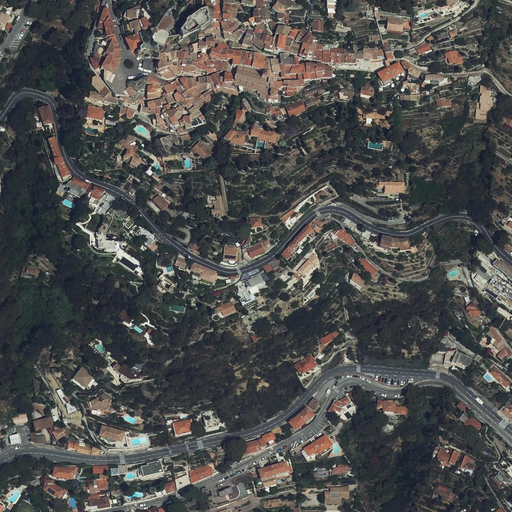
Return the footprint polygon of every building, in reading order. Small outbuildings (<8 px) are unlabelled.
[(123,13),(123,16),(129,18),(131,16),(132,16),(134,16),(134,8),(136,8),(136,7),(138,5),(140,0),(138,0),(138,1),(137,3),(135,4),(133,5),(132,5),(131,5),(127,8),(126,8),(125,9),(123,13)] [(273,0),(271,3),(269,5),(274,9),(278,10),(280,11),(281,11),(281,9),(282,8),(282,7),(284,6),(285,6),(287,6),(289,3),(288,3),(283,1),(280,0),(272,0),(273,0)] [(449,0),(450,1),(445,3),(447,7),(448,9),(459,5),(457,1),(456,0),(449,0)] [(233,2),(228,1),(227,8),(219,8),(218,11),(229,11),(232,11),(233,9),(233,7),(233,2)] [(201,5),(202,7),(203,8),(205,12),(214,10),(216,10),(215,3),(211,3),(201,5)] [(261,5),(260,5),(258,6),(257,6),(258,10),(258,14),(258,17),(261,18),(262,18),(265,18),(266,17),(264,8),(264,7),(263,6),(262,5),(261,5)] [(103,9),(100,21),(107,21),(110,13),(109,6),(105,6),(103,9)] [(196,10),(193,11),(189,14),(186,17),(185,16),(184,18),(181,19),(182,20),(180,22),(178,25),(176,29),(177,32),(177,34),(178,37),(180,36),(188,32),(193,30),(198,29),(200,28),(201,27),(203,25),(207,22),(207,21),(206,19),(205,16),(205,14),(205,13),(205,12),(203,8),(202,7),(196,10)] [(385,15),(383,26),(399,28),(399,22),(401,22),(402,17),(385,15)] [(132,16),(131,18),(131,19),(126,21),(128,28),(131,27),(132,30),(139,28),(138,27),(135,19),(135,18),(135,16),(134,16),(132,16)] [(138,27),(149,23),(148,20),(146,21),(145,18),(144,17),(143,18),(142,16),(135,19),(138,27)] [(231,16),(218,16),(218,19),(217,19),(217,21),(217,23),(219,24),(220,25),(218,30),(219,30),(225,31),(226,35),(230,31),(229,29),(234,24),(232,22),(234,21),(230,17),(231,16)] [(319,30),(320,18),(309,17),(309,20),(309,23),(308,28),(319,30)] [(106,34),(107,35),(115,32),(112,19),(107,21),(105,26),(107,33),(107,34),(106,34)] [(201,27),(200,28),(200,30),(200,32),(203,32),(208,32),(208,26),(209,26),(215,26),(215,20),(207,21),(207,22),(203,25),(201,27)] [(257,21),(254,22),(253,24),(252,24),(252,26),(258,29),(260,25),(261,24),(262,23),(259,21),(259,20),(258,21),(257,21)] [(123,21),(117,22),(116,23),(118,30),(119,32),(125,30),(123,21)] [(287,26),(283,25),(278,24),(275,23),(274,24),(273,27),(271,32),(275,33),(282,34),(283,33),(285,30),(286,28),(287,27),(287,26)] [(236,25),(230,31),(226,35),(227,35),(229,36),(231,38),(233,39),(235,37),(237,33),(238,32),(240,29),(236,25)] [(250,31),(243,29),(242,31),(241,34),(240,37),(239,39),(238,42),(238,44),(245,45),(247,45),(248,40),(250,31)] [(307,32),(305,30),(305,31),(302,36),(300,41),(302,41),(307,44),(308,40),(309,39),(310,35),(307,32)] [(253,31),(250,31),(248,40),(252,44),(251,47),(254,48),(256,49),(256,47),(258,40),(259,34),(256,33),(253,31)] [(282,34),(275,33),(274,37),(272,43),(272,46),(273,46),(273,47),(273,48),(276,49),(279,49),(279,48),(280,42),(281,38),(282,34)] [(125,39),(130,52),(140,45),(136,35),(125,39)] [(427,41),(427,42),(428,43),(436,39),(434,35),(431,37),(427,40),(427,41)] [(387,48),(385,38),(379,40),(381,49),(387,48)] [(267,45),(267,50),(269,50),(270,49),(270,47),(270,48),(270,44),(269,41),(268,41),(266,39),(262,41),(262,43),(267,45)] [(102,42),(101,42),(100,45),(101,46),(109,48),(111,44),(108,40),(102,42)] [(103,57),(105,58),(107,59),(101,70),(112,76),(121,59),(118,58),(122,51),(117,49),(118,46),(118,45),(112,42),(110,40),(108,40),(111,44),(109,48),(109,50),(108,49),(107,50),(106,50),(103,57)] [(195,40),(194,40),(194,48),(197,49),(198,51),(203,53),(205,55),(208,50),(208,44),(202,43),(201,43),(195,40)] [(289,44),(287,51),(288,51),(293,52),(294,50),(299,42),(291,40),(289,44)] [(211,45),(208,44),(208,50),(205,55),(205,56),(208,60),(217,58),(216,49),(219,49),(218,44),(222,42),(220,41),(217,42),(215,43),(213,47),(211,47),(211,45)] [(279,48),(279,49),(287,51),(289,44),(280,42),(279,48)] [(423,44),(415,50),(417,53),(425,50),(426,51),(430,49),(428,43),(427,42),(423,44)] [(157,49),(155,50),(155,52),(165,50),(165,48),(166,46),(165,44),(165,43),(159,45),(158,47),(157,49)] [(326,48),(320,47),(319,55),(326,55),(325,60),(327,61),(327,57),(328,57),(328,51),(332,51),(332,46),(327,45),(326,48)] [(362,47),(361,57),(365,56),(368,57),(369,56),(369,47),(364,46),(360,45),(360,46),(361,46),(362,47)] [(320,47),(319,47),(316,47),(314,46),(312,59),(314,59),(318,60),(319,55),(320,47)] [(103,57),(106,50),(106,49),(99,47),(97,54),(103,57)] [(166,52),(166,53),(166,55),(167,59),(174,58),(173,47),(167,48),(166,52)] [(177,55),(177,59),(177,62),(180,62),(182,63),(185,52),(186,50),(178,47),(178,48),(177,55)] [(345,50),(343,50),(342,50),(342,51),(342,56),(341,62),(347,61),(352,61),(352,57),(353,57),(356,57),(359,57),(360,47),(353,50),(353,51),(345,51),(345,50)] [(369,47),(369,56),(374,57),(377,57),(380,57),(379,52),(379,48),(378,47),(374,47),(369,47)] [(387,48),(381,49),(381,52),(382,54),(382,57),(384,57),(389,57),(387,48)] [(249,51),(246,50),(243,65),(254,68),(256,65),(258,65),(263,56),(256,52),(255,52),(252,51),(249,51)] [(188,64),(194,58),(194,54),(193,52),(193,51),(192,51),(191,51),(189,51),(187,52),(185,52),(182,63),(188,64)] [(198,51),(196,53),(197,55),(197,56),(197,57),(198,57),(200,59),(201,60),(205,55),(203,53),(198,51)] [(445,53),(445,57),(445,59),(447,59),(448,63),(448,65),(452,64),(453,66),(461,65),(460,57),(460,55),(456,55),(455,52),(445,53)] [(96,71),(96,72),(101,67),(101,61),(103,62),(105,58),(103,57),(97,54),(94,53),(93,60),(91,61),(92,67),(94,69),(96,71)] [(158,54),(157,54),(156,55),(154,56),(154,57),(153,58),(152,62),(151,65),(151,66),(152,68),(153,71),(155,70),(158,68),(158,66),(163,64),(168,64),(167,59),(166,55),(166,53),(158,54)] [(264,57),(263,56),(258,65),(256,65),(254,68),(262,70),(264,69),(264,57)] [(217,58),(208,60),(208,61),(213,69),(216,67),(217,70),(222,68),(224,66),(224,62),(224,59),(225,57),(220,58),(218,58),(217,58)] [(266,58),(264,57),(264,69),(262,70),(262,75),(263,76),(264,75),(265,75),(268,75),(276,77),(276,72),(273,58),(266,58)] [(149,60),(141,58),(139,64),(148,67),(149,60)] [(155,70),(153,71),(154,72),(157,74),(162,77),(165,77),(171,75),(174,71),(177,68),(180,70),(185,72),(189,73),(192,73),(193,73),(195,73),(196,68),(189,65),(188,64),(182,63),(180,62),(177,62),(177,59),(174,58),(167,59),(168,64),(163,64),(158,66),(158,68),(155,70)] [(189,65),(196,68),(197,68),(199,67),(199,66),(200,66),(200,65),(200,64),(199,62),(199,61),(197,59),(195,58),(194,58),(188,64),(189,65)] [(408,76),(414,70),(412,68),(411,67),(408,65),(404,62),(402,62),(400,61),(399,62),(400,64),(406,69),(406,71),(406,74),(408,76)] [(232,70),(231,75),(231,77),(233,78),(243,81),(243,86),(248,87),(251,88),(253,89),(253,90),(256,91),(255,95),(263,96),(263,93),(264,89),(265,87),(264,85),(263,85),(264,81),(264,77),(264,75),(263,76),(262,75),(262,70),(254,68),(243,65),(239,65),(235,64),(234,63),(234,64),(232,70)] [(277,63),(279,75),(290,74),(289,63),(277,63)] [(290,78),(291,80),(291,85),(294,85),(295,85),(295,84),(294,72),(298,72),(297,63),(293,63),(289,63),(290,74),(290,78)] [(295,84),(301,84),(301,82),(300,82),(299,78),(306,77),(306,63),(297,63),(298,72),(294,72),(295,84)] [(378,74),(376,75),(379,80),(378,81),(380,86),(382,85),(382,86),(390,82),(386,75),(391,73),(392,76),(397,73),(399,72),(398,70),(395,64),(394,63),(387,65),(387,66),(386,67),(384,68),(381,70),(382,72),(378,74)] [(320,65),(319,77),(327,76),(328,64),(320,65)] [(102,85),(96,77),(96,75),(95,77),(93,78),(91,79),(91,86),(96,91),(105,99),(109,94),(102,85)] [(233,78),(231,77),(231,78),(232,80),(233,81),(233,82),(234,84),(239,85),(243,86),(243,81),(233,78)] [(226,87),(233,88),(232,85),(229,79),(219,81),(217,80),(218,86),(220,86),(226,87)] [(162,81),(159,80),(159,81),(151,81),(152,83),(148,84),(145,84),(144,88),(146,89),(147,89),(152,88),(152,87),(155,86),(162,85),(162,81)] [(184,84),(181,86),(184,89),(191,85),(191,80),(184,80),(184,84)] [(274,85),(274,86),(277,85),(281,85),(283,85),(283,90),(283,91),(291,90),(291,88),(291,85),(291,80),(279,81),(274,85)] [(417,91),(417,84),(412,84),(407,83),(405,80),(401,82),(402,84),(405,84),(407,86),(409,89),(409,93),(415,93),(417,91)] [(362,82),(359,82),(357,92),(368,93),(370,82),(362,81),(362,82)] [(193,85),(194,86),(195,87),(197,90),(199,89),(203,86),(204,82),(195,82),(194,82),(193,85)] [(52,95),(55,94),(56,92),(57,88),(52,86),(44,83),(42,89),(45,90),(48,91),(52,95)] [(180,87),(176,90),(180,95),(183,98),(187,97),(185,91),(184,89),(181,86),(180,85),(179,84),(178,85),(180,87)] [(473,107),(472,115),(484,116),(485,109),(486,109),(487,102),(489,102),(490,96),(487,95),(488,90),(488,89),(484,88),(484,85),(478,84),(477,90),(479,90),(479,94),(477,94),(476,101),(478,101),(477,108),(473,107)] [(350,94),(351,85),(338,86),(337,89),(342,90),(342,93),(348,94),(350,94)] [(170,86),(162,87),(162,95),(166,93),(166,94),(168,94),(171,93),(172,91),(172,89),(170,86)] [(188,90),(191,95),(192,97),(194,101),(196,104),(201,100),(207,94),(213,91),(212,88),(207,87),(205,89),(198,93),(196,95),(195,93),(197,92),(197,90),(195,87),(194,86),(192,87),(188,90)] [(224,94),(235,96),(234,93),(234,90),(234,89),(233,88),(226,87),(220,86),(218,86),(217,86),(215,86),(214,87),(212,87),(212,88),(213,91),(214,90),(217,90),(224,91),(224,94)] [(130,87),(126,90),(132,97),(136,94),(130,87)] [(135,99),(136,104),(137,103),(140,102),(141,102),(142,102),(142,99),(143,97),(143,93),(144,90),(144,89),(144,88),(140,87),(139,88),(137,91),(136,97),(135,97),(135,99)] [(176,90),(174,89),(172,91),(171,93),(171,97),(174,100),(177,97),(178,98),(180,95),(176,90)] [(113,98),(109,94),(105,99),(104,99),(102,99),(102,98),(100,97),(100,96),(97,95),(97,94),(95,94),(95,95),(94,95),(93,100),(98,101),(99,100),(106,101),(106,99),(112,101),(112,103),(112,104),(118,105),(119,101),(116,99),(113,98)] [(166,94),(163,95),(165,103),(171,100),(168,94),(166,94)] [(156,97),(158,104),(160,104),(165,103),(163,95),(162,95),(158,96),(156,97)] [(179,101),(178,103),(182,105),(185,103),(192,97),(191,95),(187,97),(183,98),(182,99),(179,101)] [(442,99),(441,95),(433,98),(433,99),(435,105),(443,103),(447,101),(446,98),(442,99)] [(184,107),(185,109),(188,106),(194,101),(192,97),(185,103),(182,105),(184,107)] [(152,102),(150,98),(144,100),(144,105),(140,105),(138,105),(137,104),(136,110),(144,112),(146,112),(152,111),(153,117),(161,116),(158,111),(158,110),(159,109),(161,106),(160,104),(158,104),(155,104),(152,105),(152,102)] [(310,100),(311,103),(307,105),(308,110),(312,108),(312,110),(317,108),(317,107),(321,105),(319,100),(315,102),(314,99),(310,100)] [(248,113),(252,111),(245,100),(243,101),(243,105),(244,107),(248,113)] [(185,109),(187,112),(193,106),(195,105),(196,104),(194,101),(188,106),(185,109)] [(352,108),(360,110),(362,111),(362,115),(371,116),(371,115),(381,116),(381,113),(385,114),(386,111),(388,111),(388,109),(382,108),(381,109),(372,109),(372,110),(361,108),(356,103),(353,102),(352,108)] [(46,104),(45,104),(36,107),(41,123),(50,120),(46,104)] [(289,114),(290,120),(295,118),(301,116),(300,114),(305,112),(303,108),(302,104),(290,108),(290,107),(287,108),(289,114)] [(158,111),(161,116),(161,117),(167,114),(166,109),(165,106),(161,106),(159,109),(158,110),(158,111)] [(188,114),(189,120),(192,118),(195,116),(198,113),(194,107),(193,106),(187,112),(188,114)] [(235,123),(238,125),(242,126),(243,125),(246,120),(248,116),(247,116),(248,114),(248,113),(244,107),(243,114),(239,123),(236,122),(235,123)] [(90,111),(89,121),(104,124),(105,114),(107,114),(107,111),(90,108),(90,111)] [(161,117),(162,119),(163,121),(166,124),(167,123),(164,119),(170,115),(171,113),(172,111),(170,108),(168,109),(166,109),(167,114),(161,117)] [(267,111),(266,116),(270,117),(271,117),(275,116),(277,119),(284,116),(280,109),(274,111),(272,111),(271,111),(270,110),(267,111)] [(136,122),(138,118),(139,115),(133,112),(132,112),(132,111),(130,111),(124,110),(123,116),(130,117),(129,119),(130,121),(131,122),(133,123),(134,123),(136,122)] [(511,120),(505,117),(501,114),(499,118),(504,122),(509,125),(511,126),(511,120)] [(164,119),(167,123),(169,125),(170,125),(171,127),(173,126),(175,125),(172,120),(170,115),(164,119)] [(183,123),(187,121),(185,115),(182,115),(179,116),(178,118),(183,123)] [(181,128),(182,127),(188,126),(187,121),(183,123),(178,118),(174,121),(176,125),(177,125),(180,124),(181,128)] [(258,140),(266,143),(274,145),(275,138),(278,139),(280,135),(272,132),(273,126),(269,125),(267,132),(259,130),(259,133),(257,130),(254,129),(252,132),(251,132),(250,134),(241,133),(236,132),(236,134),(231,132),(230,132),(224,140),(222,139),(222,140),(224,140),(224,141),(230,142),(229,144),(242,148),(245,138),(257,139),(257,140),(258,140)] [(130,136),(128,136),(126,141),(131,139),(134,144),(138,141),(139,140),(131,135),(130,136)] [(55,179),(58,180),(59,180),(61,180),(63,178),(67,175),(69,174),(63,166),(60,162),(60,160),(57,152),(54,142),(52,136),(46,138),(45,138),(48,145),(52,158),(51,158),(52,163),(50,163),(52,169),(55,179)] [(125,142),(121,145),(130,153),(128,157),(132,160),(136,154),(137,155),(140,154),(135,148),(134,150),(131,146),(135,145),(134,144),(131,139),(126,141),(125,142)] [(197,149),(194,149),(198,153),(206,161),(213,154),(200,143),(199,148),(197,149)] [(383,185),(398,185),(399,169),(394,169),(393,175),(393,178),(392,178),(391,178),(392,184),(383,185)] [(78,179),(70,176),(69,178),(69,177),(67,178),(65,180),(63,184),(67,186),(73,189),(76,190),(77,188),(84,189),(87,183),(84,182),(78,179)] [(123,180),(119,185),(124,189),(128,183),(123,180)] [(128,183),(124,189),(130,194),(134,192),(135,188),(132,183),(129,182),(128,183)] [(86,199),(94,203),(95,202),(101,189),(90,184),(88,190),(84,189),(83,193),(87,194),(86,199)] [(73,189),(67,186),(64,190),(75,196),(78,192),(73,189)] [(152,197),(150,200),(160,208),(162,204),(165,200),(161,197),(161,198),(152,192),(150,195),(152,197)] [(216,214),(221,213),(220,203),(219,196),(219,192),(213,193),(213,200),(210,200),(211,207),(207,207),(208,212),(213,212),(214,214),(216,214)] [(113,199),(108,196),(107,196),(103,203),(110,206),(113,199)] [(295,213),(293,210),(284,216),(287,219),(295,213)] [(133,214),(130,212),(122,222),(125,225),(133,214)] [(280,219),(289,230),(291,228),(287,222),(288,221),(287,219),(284,216),(280,219)] [(317,217),(313,220),(320,227),(325,223),(325,224),(329,222),(328,220),(327,220),(327,221),(326,221),(325,221),(321,222),(317,218),(317,217)] [(506,217),(501,224),(504,227),(510,231),(511,232),(511,218),(510,221),(506,217)] [(260,220),(250,220),(252,230),(262,229),(260,220)] [(282,253),(282,254),(287,259),(294,253),(293,253),(298,248),(296,246),(304,237),(308,233),(311,228),(308,225),(282,253)] [(327,229),(322,234),(324,235),(327,232),(330,237),(336,234),(347,244),(351,240),(349,237),(344,231),(340,228),(339,227),(337,226),(334,226),(327,229)] [(141,239),(146,244),(152,239),(151,238),(152,237),(147,233),(141,239)] [(101,238),(101,237),(95,237),(94,236),(91,236),(92,242),(96,242),(96,241),(97,241),(97,243),(100,243),(100,244),(101,245),(102,246),(111,245),(112,248),(117,247),(117,244),(119,244),(118,240),(116,239),(111,239),(110,236),(103,236),(103,238),(101,238)] [(380,236),(377,246),(387,248),(388,244),(389,238),(380,236)] [(388,244),(387,248),(396,248),(402,248),(407,247),(406,241),(404,241),(403,237),(400,238),(389,238),(388,244)] [(189,248),(192,244),(194,241),(188,238),(184,245),(189,248)] [(247,248),(249,253),(250,255),(251,257),(264,251),(264,249),(267,247),(266,244),(270,243),(269,240),(256,245),(247,248)] [(503,241),(500,245),(503,247),(506,250),(509,247),(507,245),(503,241)] [(148,248),(154,252),(158,247),(153,243),(148,248)] [(218,259),(221,259),(221,257),(226,258),(226,259),(231,260),(231,258),(233,258),(234,258),(234,255),(234,254),(233,254),(233,248),(233,244),(221,243),(221,247),(220,247),(219,257),(218,257),(218,259)] [(304,258),(303,257),(297,263),(299,265),(304,269),(314,259),(312,252),(307,256),(306,256),(304,258)] [(175,257),(174,262),(182,264),(186,258),(183,255),(179,253),(175,257)] [(357,255),(354,258),(356,259),(356,260),(360,264),(360,265),(361,266),(363,268),(365,270),(369,273),(372,269),(373,269),(364,261),(365,259),(363,257),(361,258),(357,255)] [(498,260),(495,258),(492,262),(497,267),(506,274),(511,278),(511,276),(511,270),(511,269),(503,262),(499,259),(498,260)] [(190,260),(188,259),(188,261),(189,262),(188,264),(187,264),(186,267),(191,268),(189,275),(199,278),(199,276),(209,280),(210,280),(211,276),(213,270),(204,267),(199,264),(190,260)] [(294,268),(300,274),(300,273),(304,269),(299,265),(294,268)] [(163,269),(163,268),(160,269),(161,272),(164,271),(166,276),(173,273),(171,268),(171,267),(167,268),(163,269)] [(249,269),(240,273),(243,276),(245,278),(250,276),(249,269)] [(345,269),(343,271),(344,279),(345,279),(346,281),(357,289),(358,285),(361,279),(362,276),(360,274),(358,276),(354,272),(345,269)] [(157,278),(154,283),(154,285),(154,286),(155,288),(162,293),(163,289),(168,282),(161,277),(162,276),(157,272),(156,274),(154,276),(157,278)] [(266,275),(270,281),(275,278),(271,272),(266,275)] [(241,280),(243,283),(244,286),(259,279),(256,273),(250,276),(245,278),(241,280)] [(491,276),(490,277),(489,279),(490,280),(492,281),(492,282),(499,287),(498,289),(499,290),(504,293),(508,289),(503,286),(504,283),(503,283),(504,281),(496,276),(495,277),(494,275),(495,274),(493,273),(491,276)] [(245,278),(243,276),(239,279),(239,280),(236,281),(239,285),(243,283),(241,280),(245,278)] [(213,306),(214,310),(217,310),(219,315),(232,310),(229,302),(228,300),(219,303),(219,302),(216,302),(217,305),(213,306)] [(474,304),(470,300),(466,304),(469,306),(467,308),(465,310),(466,311),(468,313),(467,313),(471,317),(472,316),(479,309),(476,306),(474,304)] [(115,315),(121,319),(122,318),(128,321),(131,315),(129,314),(128,315),(125,313),(124,314),(118,310),(115,315)] [(250,332),(247,333),(250,339),(255,337),(265,332),(269,330),(270,332),(278,329),(279,330),(284,328),(280,321),(275,323),(274,324),(268,327),(268,326),(251,333),(250,332)] [(145,340),(148,343),(149,342),(151,341),(154,335),(151,333),(145,329),(141,327),(144,337),(145,340)] [(329,329),(326,332),(328,336),(334,330),(332,328),(330,330),(329,329)] [(453,328),(448,332),(453,338),(458,334),(453,328)] [(489,345),(486,348),(493,353),(497,349),(499,347),(503,343),(499,338),(497,334),(494,330),(491,332),(492,334),(494,336),(492,338),(490,337),(488,340),(490,343),(489,345)] [(320,335),(317,336),(319,342),(321,341),(324,340),(325,339),(328,336),(326,332),(322,334),(320,335)] [(427,361),(431,362),(435,363),(448,366),(449,366),(451,350),(444,349),(445,343),(443,342),(443,339),(439,338),(437,347),(430,345),(427,361)] [(506,354),(510,352),(510,351),(508,349),(506,347),(504,344),(501,346),(500,348),(498,350),(494,354),(498,357),(502,353),(503,354),(504,352),(506,354)] [(453,353),(450,359),(454,361),(455,358),(464,362),(467,362),(470,355),(456,347),(453,353)] [(300,354),(297,356),(298,358),(294,361),(295,362),(292,363),(296,371),(299,369),(300,371),(313,363),(308,353),(301,357),(300,354)] [(120,362),(119,364),(118,365),(114,361),(109,366),(117,374),(118,373),(126,378),(134,377),(137,377),(137,373),(135,373),(133,372),(124,368),(125,367),(120,362)] [(491,367),(489,369),(491,371),(495,374),(500,379),(505,383),(510,378),(505,374),(498,368),(494,364),(491,367)] [(83,369),(78,365),(72,374),(72,376),(79,381),(78,383),(82,386),(84,383),(89,376),(83,371),(83,369)] [(483,378),(490,383),(494,377),(487,372),(483,378)] [(72,376),(72,374),(70,377),(78,383),(79,381),(72,376)] [(328,381),(315,397),(317,401),(318,405),(327,394),(328,395),(335,382),(336,380),(334,379),(333,378),(328,381)] [(101,408),(102,406),(104,401),(108,396),(100,390),(97,392),(101,397),(98,399),(95,398),(93,396),(87,399),(89,405),(94,406),(101,408)] [(356,390),(348,394),(352,400),(359,395),(356,390)] [(328,410),(330,411),(333,413),(337,416),(347,409),(353,406),(349,398),(348,399),(346,396),(343,398),(343,397),(338,401),(335,399),(328,410)] [(315,397),(308,405),(313,411),(319,406),(318,405),(317,401),(315,397)] [(384,399),(380,399),(378,399),(378,400),(379,401),(379,406),(380,406),(380,409),(391,409),(391,411),(392,411),(393,403),(391,403),(391,399),(388,399),(388,398),(384,398),(384,399)] [(462,403),(458,400),(454,404),(461,410),(465,413),(467,409),(466,409),(463,406),(463,404),(462,403)] [(501,402),(497,407),(508,416),(511,411),(509,409),(501,402)] [(393,403),(392,411),(392,412),(400,412),(404,410),(404,408),(401,406),(401,405),(397,405),(393,405),(393,403)] [(213,405),(199,408),(202,423),(215,420),(213,409),(214,409),(213,405)] [(5,424),(3,424),(5,431),(10,430),(10,429),(11,427),(11,426),(11,423),(22,420),(25,420),(22,407),(7,411),(9,421),(4,422),(5,424)] [(309,412),(305,408),(289,420),(293,426),(292,427),(294,429),(294,428),(295,429),(299,426),(305,422),(304,420),(308,417),(306,414),(309,412)] [(304,420),(305,422),(312,416),(309,412),(306,414),(308,417),(304,420)] [(466,416),(460,412),(456,416),(459,418),(462,420),(463,422),(462,423),(469,428),(472,430),(474,427),(478,422),(473,418),(469,415),(467,417),(466,416)] [(48,415),(41,416),(44,425),(49,424),(50,424),(50,421),(48,415)] [(169,421),(170,426),(172,432),(173,433),(181,431),(186,430),(188,428),(187,427),(192,425),(191,421),(189,421),(187,416),(177,418),(169,421)] [(30,418),(32,427),(39,426),(37,417),(30,418)] [(50,424),(49,424),(46,425),(48,429),(50,429),(53,436),(60,434),(62,433),(65,435),(68,432),(60,424),(56,426),(54,422),(50,424)] [(97,423),(95,433),(101,435),(102,436),(104,437),(106,438),(108,438),(110,437),(116,439),(119,428),(97,423)] [(332,429),(329,424),(327,425),(321,429),(324,434),(332,429)] [(280,426),(271,432),(273,436),(282,430),(280,426)] [(261,437),(265,448),(275,443),(269,432),(266,433),(260,436),(261,437)] [(9,436),(11,444),(20,442),(18,434),(9,436)] [(260,434),(254,437),(256,439),(248,441),(237,444),(238,449),(239,456),(240,456),(247,455),(250,454),(253,453),(256,451),(257,453),(265,448),(261,437),(260,436),(260,434)] [(72,440),(72,438),(65,435),(62,447),(70,448),(74,449),(75,442),(75,441),(72,440)] [(296,450),(300,456),(304,453),(305,455),(310,453),(310,454),(315,451),(326,444),(321,435),(312,440),(309,442),(296,450)] [(74,449),(85,451),(88,451),(93,451),(98,452),(101,452),(102,449),(99,448),(95,447),(89,444),(86,443),(87,440),(83,440),(82,443),(75,442),(74,449)] [(328,447),(326,444),(315,451),(316,454),(328,447)] [(441,450),(441,449),(437,447),(434,455),(439,457),(446,460),(451,462),(455,451),(456,449),(453,448),(451,447),(449,453),(441,450)] [(467,454),(462,452),(459,460),(457,459),(456,462),(458,463),(457,465),(461,465),(471,467),(473,463),(467,460),(465,459),(467,454)] [(274,463),(268,464),(271,473),(282,470),(288,468),(286,462),(283,463),(282,460),(274,463)] [(153,476),(163,473),(161,466),(160,461),(147,464),(147,466),(140,467),(141,471),(142,472),(141,472),(139,474),(140,476),(142,477),(143,477),(143,478),(153,476)] [(345,468),(345,465),(344,462),(335,463),(335,464),(329,465),(330,470),(335,470),(345,468)] [(190,479),(190,484),(194,482),(202,479),(212,475),(216,473),(218,472),(217,463),(208,466),(193,472),(192,471),(189,472),(190,474),(190,479)] [(51,464),(50,471),(50,473),(63,475),(71,476),(72,470),(69,469),(69,467),(68,467),(68,464),(61,464),(61,466),(51,464)] [(249,470),(250,471),(251,475),(256,473),(257,477),(269,474),(271,478),(260,481),(261,485),(273,482),(272,478),(271,473),(268,464),(261,466),(257,468),(249,470)] [(93,474),(109,473),(109,465),(92,466),(93,474)] [(127,465),(119,465),(119,468),(118,468),(118,469),(111,469),(112,476),(119,475),(124,474),(126,473),(127,472),(127,470),(128,470),(127,465)] [(189,472),(189,469),(185,470),(187,475),(183,477),(176,479),(177,490),(190,484),(190,479),(190,474),(189,472)] [(494,473),(490,476),(496,482),(499,480),(500,481),(502,480),(506,481),(506,482),(508,481),(506,477),(504,477),(497,470),(494,471),(494,473)] [(141,471),(138,472),(137,473),(137,476),(138,478),(139,479),(141,480),(143,481),(143,482),(142,482),(158,479),(164,477),(163,473),(153,476),(143,478),(143,477),(142,477),(140,476),(139,474),(141,472),(142,472),(141,471)] [(103,475),(96,476),(97,481),(97,482),(92,483),(93,489),(98,488),(98,487),(106,486),(105,480),(106,480),(105,475),(103,475)] [(52,481),(46,477),(40,486),(48,491),(57,497),(58,497),(59,494),(61,495),(63,492),(62,491),(63,489),(62,488),(64,486),(59,486),(56,484),(53,480),(52,481)] [(174,481),(164,484),(165,488),(161,490),(163,496),(166,494),(176,490),(174,481)] [(202,509),(202,511),(208,508),(209,509),(228,502),(228,503),(237,500),(255,493),(252,485),(245,488),(243,481),(236,484),(236,485),(223,490),(218,492),(217,493),(213,495),(211,496),(212,497),(205,499),(206,502),(200,504),(201,506),(198,507),(199,510),(202,509)] [(436,482),(436,483),(435,486),(433,492),(433,493),(438,494),(442,496),(449,498),(452,489),(450,487),(448,486),(445,486),(444,485),(436,482)] [(255,487),(256,493),(267,491),(275,490),(274,483),(255,487)] [(435,486),(436,483),(434,483),(432,488),(430,494),(437,497),(437,496),(438,494),(433,493),(433,492),(435,486)] [(323,491),(323,498),(329,497),(329,500),(334,499),(334,497),(339,496),(347,495),(346,484),(338,485),(328,486),(328,490),(323,491)] [(107,503),(106,497),(105,496),(105,494),(96,496),(96,492),(85,493),(85,498),(87,498),(87,500),(86,500),(86,502),(92,501),(93,508),(97,507),(107,505),(107,503)] [(270,497),(260,499),(260,502),(261,506),(268,505),(279,504),(282,503),(286,503),(290,502),(290,499),(283,500),(282,498),(278,499),(278,497),(270,497)]
